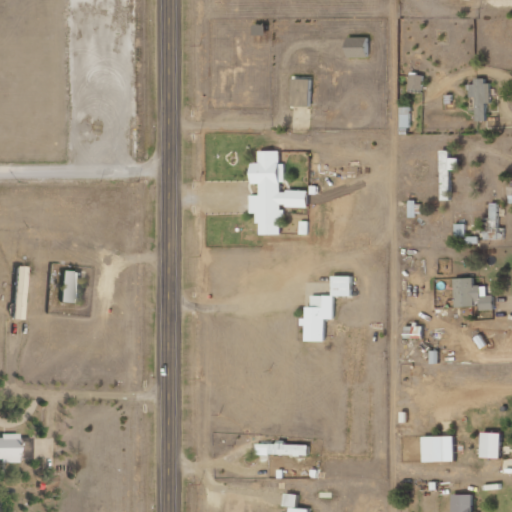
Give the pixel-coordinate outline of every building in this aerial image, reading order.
[(369,57),(368,37),(347,37),(348,57),(369,57)] [(424,76),(411,75),(410,90),(423,91),(424,76)] [(292,106),(311,106),(311,79),(292,79),(292,106)] [(487,121),(486,103),(492,103),(491,81),(470,81),(470,97),(476,97),(477,121),(487,121)] [(308,207),(308,190),(287,190),(286,207),(308,207)] [(484,239),(504,240),(504,228),(498,228),(499,203),(491,203),(490,218),(485,218),(484,239)] [(79,304),(80,272),(61,272),(60,303),(79,304)] [(352,277),(333,276),(333,296),(352,296),(352,277)] [(455,279),(456,307),(479,306),(479,310),(494,309),(494,295),(481,296),(481,285),(475,285),(474,278),(455,279)] [(334,320),(335,296),(312,295),(312,307),(307,307),(307,319),(305,318),(305,341),(326,341),(326,320),(334,320)] [(19,463),(19,458),(32,458),(32,438),(19,438),(19,434),(0,433),(0,459),(0,463),(19,463)] [(502,433),(482,433),(481,458),(501,458),(502,433)] [(423,437),(424,462),(456,462),(455,436),(423,437)] [(309,444),(277,443),(277,444),(258,443),(258,454),(309,456),(309,444)] [(473,511),(474,495),(454,494),(453,511),(473,511)]
